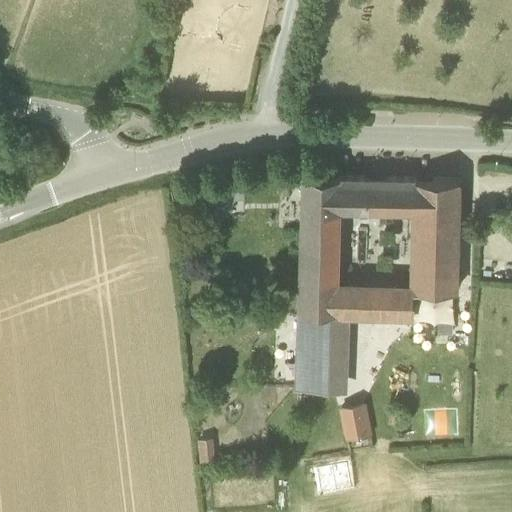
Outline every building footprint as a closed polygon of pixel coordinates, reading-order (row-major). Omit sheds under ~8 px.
[(377,175),(304,173),(298,386),(339,387),(340,312),(349,312),(413,313),(414,288),(457,289),(459,178),(377,175)] [(218,213),(246,213),(246,182),(218,181),(218,213)] [(437,330),(454,330),(455,313),(437,313),(437,330)] [(367,432),(361,402),(342,406),(348,436),(367,432)] [(201,460),(216,459),(215,434),(199,435),(201,460)]
